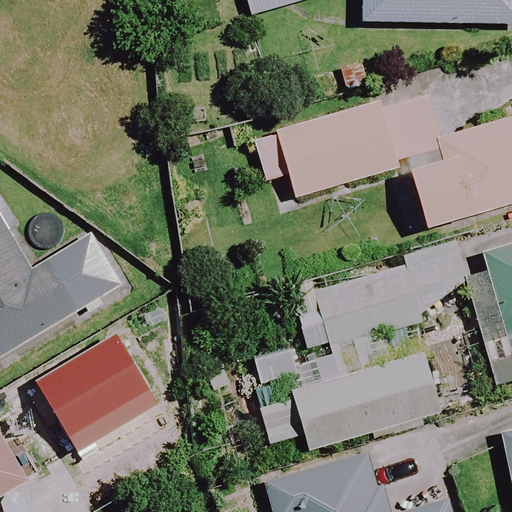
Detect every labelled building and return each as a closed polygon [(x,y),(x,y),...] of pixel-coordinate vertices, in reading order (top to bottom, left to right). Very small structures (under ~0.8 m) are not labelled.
[(319,0),(242,0),(248,21),(319,0)] [(511,27),(511,0),(360,0),(360,27),(511,27)] [(511,207),(511,120),(439,143),(424,90),(250,142),(263,186),(286,179),(294,203),(404,170),(423,234),(511,207)] [(27,272),(0,227),(0,361),(74,317),(42,263),(27,272)] [(463,307),(488,391),(511,384),(511,236),(290,303),(305,354),(326,348),(337,383),(290,397),(307,455),(437,416),(420,359),(389,368),(378,332),(463,307)] [(0,499),(59,464),(33,422),(1,442),(0,440),(0,499)] [(511,440),(498,444),(511,504),(511,440)] [(417,511),(382,511),(367,457),(263,487),(269,511),(446,511),(445,504),(417,511)]
